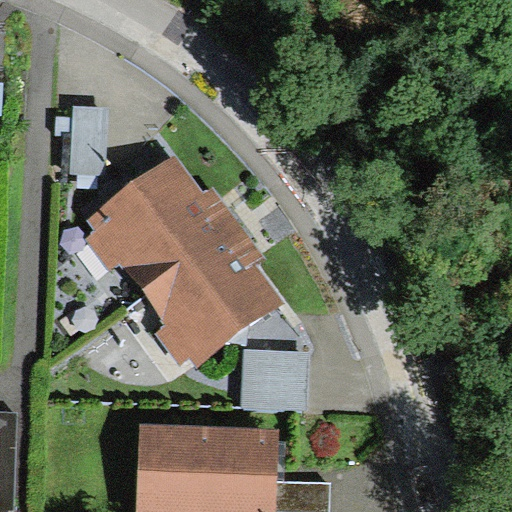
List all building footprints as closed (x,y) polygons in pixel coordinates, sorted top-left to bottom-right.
[(108,112),(72,111),(71,180),(107,180),(108,112)] [(120,269),(144,301),(242,229),(229,211),(215,192),(206,198),(178,160),(87,227),(95,236),(86,242),(111,276),(120,269)] [(242,229),(144,301),(167,332),(157,340),(181,372),(191,365),(197,373),(285,308),(258,271),(268,264),(252,242),(242,229)] [(310,356),(244,354),(242,412),(308,415),(310,356)] [(16,511),(18,419),(0,418),(0,511),(16,511)] [(280,437),(141,433),(138,511),(277,511),(278,487),(278,475),(279,446),(280,437)] [(288,447),(279,446),(278,475),(278,487),(286,487),(288,447)] [(286,487),(278,487),(277,511),(329,511),(330,489),(286,487)]
